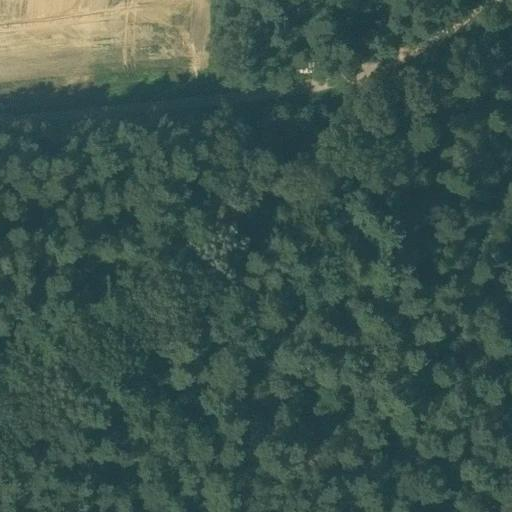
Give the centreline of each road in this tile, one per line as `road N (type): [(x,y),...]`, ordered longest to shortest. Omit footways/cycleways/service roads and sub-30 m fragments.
road 1 (track): [(0,416),(220,237),(375,70)]
road 2 (unclassified): [(0,121),(320,84),(375,70),(480,0)]
